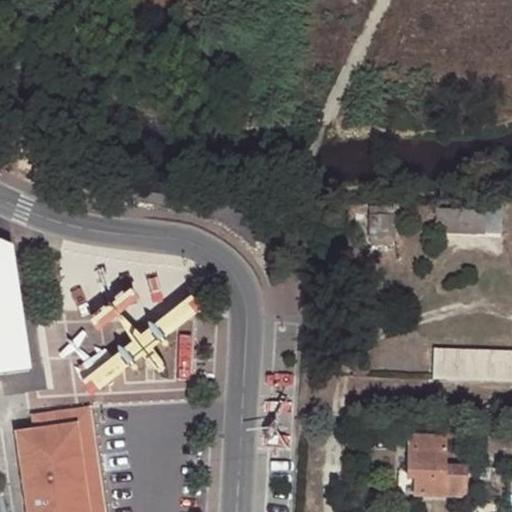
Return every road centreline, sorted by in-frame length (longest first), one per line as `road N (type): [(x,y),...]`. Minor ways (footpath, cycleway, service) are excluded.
road 1 (unclassified): [(234,511),(250,319),(246,288),(226,262),(195,244),(51,229),(0,212)]
road 2 (unknown): [(242,420),(158,424),(145,434),(137,511)]
